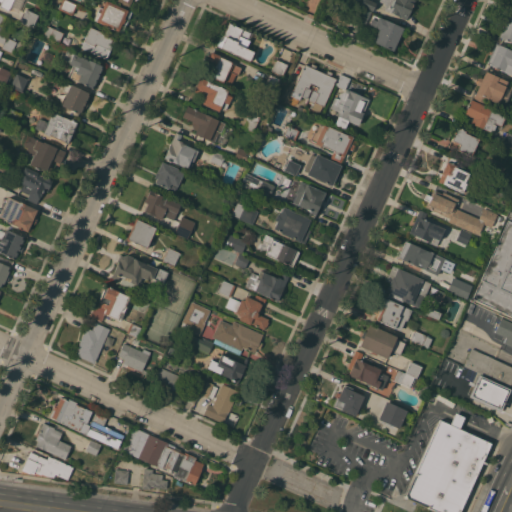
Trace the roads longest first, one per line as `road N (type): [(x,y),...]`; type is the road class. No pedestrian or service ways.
road 1 (residential): [(465,0),(231,511)]
road 2 (residential): [(186,0),(0,405)]
road 3 (residential): [(336,499),(0,345)]
road 4 (residential): [(423,90),(230,0)]
